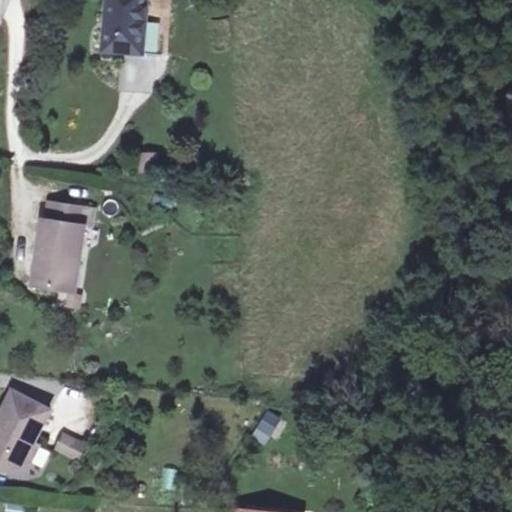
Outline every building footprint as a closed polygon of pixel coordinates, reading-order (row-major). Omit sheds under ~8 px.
[(171,0),(104,0),(105,57),(171,56),(171,0)] [(38,284),(82,290),(93,206),(50,200),(38,284)] [(0,465),(13,465),(25,439),(32,442),(49,410),(11,390),(0,412),(0,465)] [(269,440),(278,415),(265,410),(255,435),(269,440)] [(64,431),(56,448),(80,460),(88,442),(64,431)] [(41,446),(32,442),(25,439),(13,465),(32,464),(41,446)]
